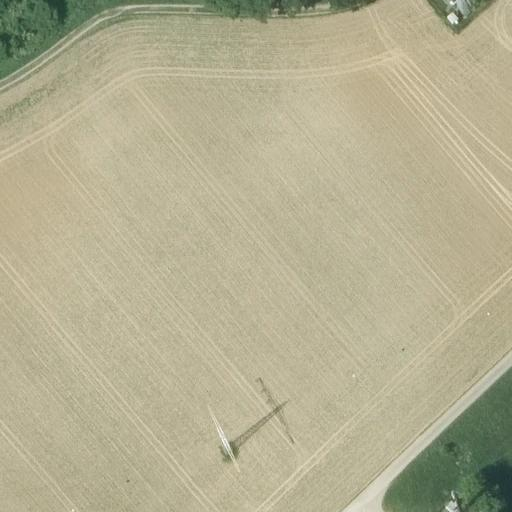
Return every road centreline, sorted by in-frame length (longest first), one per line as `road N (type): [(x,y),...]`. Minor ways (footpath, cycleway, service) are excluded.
road 1 (track): [(367,0),(299,15),(111,13),(0,89)]
road 2 (track): [(355,511),(511,362)]
